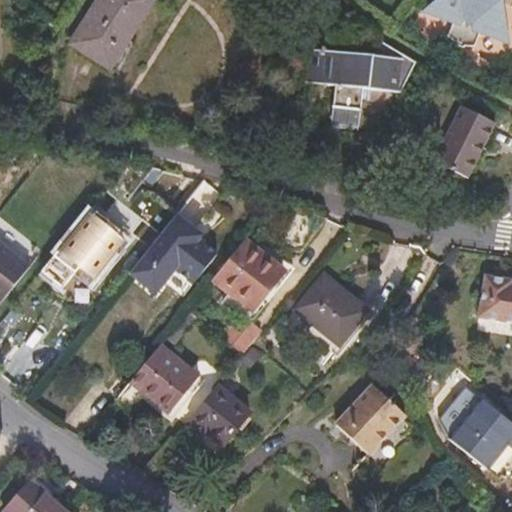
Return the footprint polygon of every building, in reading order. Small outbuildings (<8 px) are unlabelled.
[(155,0),(104,0),(76,44),(120,71),(138,42),(132,38),(155,0)] [(445,0),(434,11),(461,20),(455,35),(459,39),(463,41),(463,42),(467,44),(470,45),(471,44),(481,44),(486,29),(511,38),(511,29),(506,0),(445,0)] [(366,88),(402,92),(417,61),(387,43),(373,33),(372,57),(303,50),(300,82),(337,85),(334,126),(362,128),(366,88)] [(497,124),(463,107),(437,161),(470,177),(497,124)] [(198,229),(181,215),(134,273),(159,294),(169,282),(169,270),(179,270),(197,284),(221,254),(203,239),(195,233),(198,229)] [(127,245),(91,216),(56,259),(93,288),(127,245)] [(206,236),(198,229),(195,233),(203,239),(206,236)] [(288,275),(247,242),(215,282),(256,315),(288,275)] [(32,269),(0,243),(0,308),(32,269)] [(169,270),(169,282),(179,270),(169,270)] [(511,277),(489,273),(481,315),(511,319),(511,277)] [(370,313),(326,277),(297,313),(342,349),(370,313)] [(219,297),(211,291),(206,299),(213,305),(219,297)] [(198,320),(190,313),(170,338),(176,345),(198,320)] [(243,357),(262,332),(245,318),(225,343),(243,357)] [(163,347),(129,388),(167,416),(178,404),(184,408),(198,391),(193,386),(200,377),(163,347)] [(439,417),(453,430),(483,397),(468,385),(439,417)] [(407,418),(376,387),(338,427),(370,458),(407,418)] [(251,415),(218,388),(191,421),(213,439),(208,447),(220,456),(251,415)] [(511,448),(511,425),(482,401),(450,440),(490,472),(510,447),(511,448)] [(191,421),(186,429),(208,447),(213,439),(191,421)] [(66,511),(33,483),(7,511),(66,511)]
